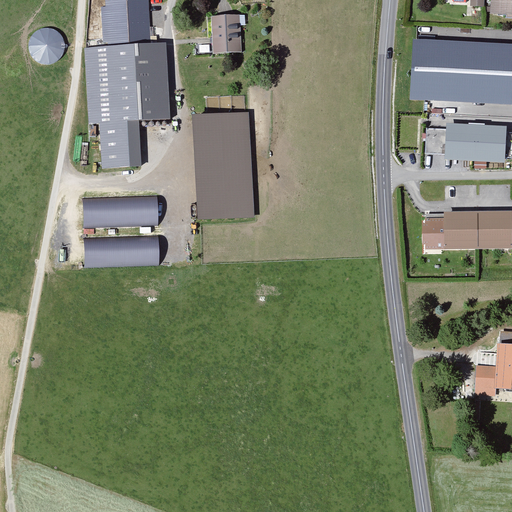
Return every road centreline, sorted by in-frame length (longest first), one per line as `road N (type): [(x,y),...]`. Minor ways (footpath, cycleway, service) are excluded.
road 1 (track): [(82,0),(77,72),(8,450),(12,511)]
road 2 (tertiary): [(424,511),(387,229),(390,0)]
